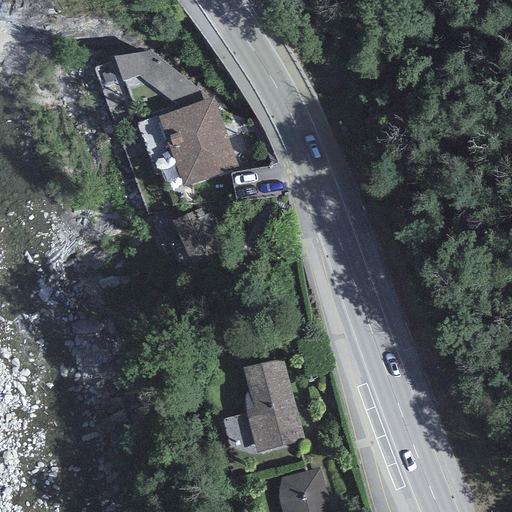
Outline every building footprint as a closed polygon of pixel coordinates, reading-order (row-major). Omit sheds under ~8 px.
[(152,51),(114,56),(123,81),(138,76),(180,109),(210,98),(152,51)] [(180,109),(158,117),(183,186),(238,167),(214,97),(210,98),(180,109)] [(240,201),(269,197),(265,167),(236,171),(240,201)] [(201,208),(172,221),(191,264),(220,251),(201,208)] [(245,413),(258,453),(304,440),(283,358),(242,367),(248,392),(245,396),(245,413)] [(329,511),(319,469),(275,480),(282,511),(329,511)]
